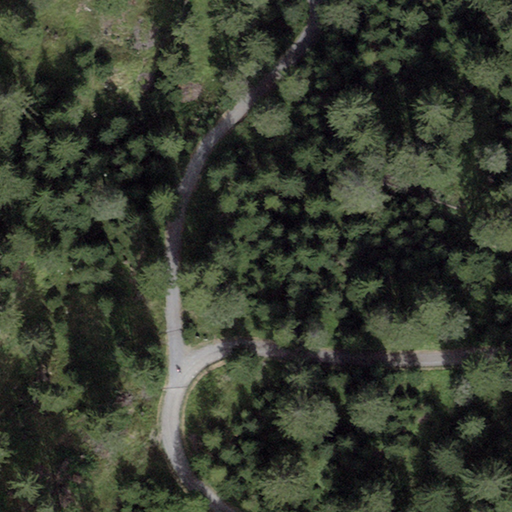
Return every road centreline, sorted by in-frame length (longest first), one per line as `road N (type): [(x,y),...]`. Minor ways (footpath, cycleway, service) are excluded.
road 1 (track): [(225,511),(178,464),(165,413),(178,364),(225,347),(511,363)]
road 2 (track): [(178,364),(168,251),(187,184),(207,141),(305,36),(314,0)]
